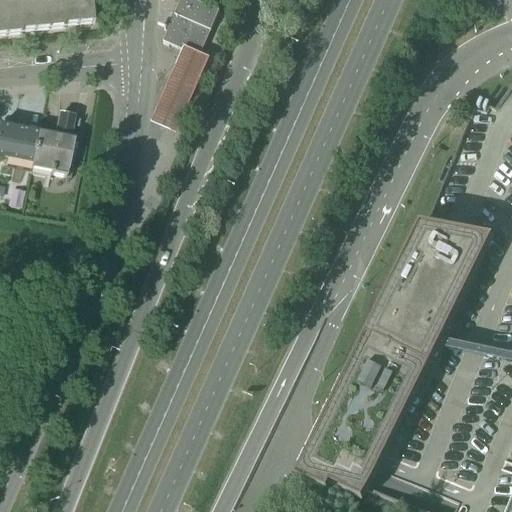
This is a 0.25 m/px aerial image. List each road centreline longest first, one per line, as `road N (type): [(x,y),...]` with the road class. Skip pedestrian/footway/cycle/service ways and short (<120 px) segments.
road 1 (primary): [(350,0),(121,511)]
road 2 (primary): [(160,511),(387,0)]
road 3 (primary): [(223,511),(438,102),(468,68),(511,49)]
road 4 (primary): [(261,0),(62,511)]
road 5 (tertiary): [(0,502),(106,242),(142,63)]
road 6 (residential): [(142,63),(0,74)]
